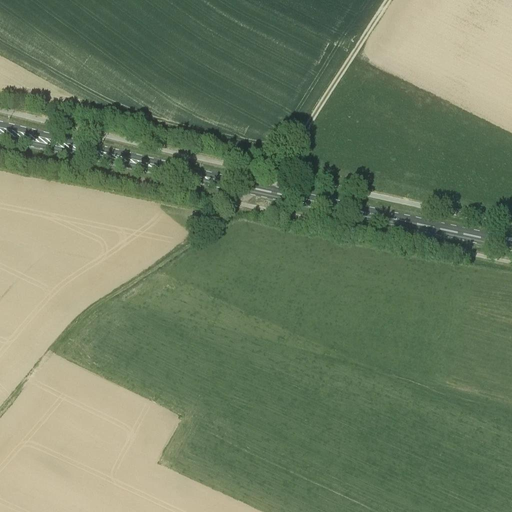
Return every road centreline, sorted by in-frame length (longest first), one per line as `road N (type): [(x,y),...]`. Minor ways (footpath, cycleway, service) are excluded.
road 1 (primary): [(511,244),(170,170)]
road 2 (track): [(279,178),(388,0)]
road 3 (primary): [(170,170),(0,125)]
road 4 (primary): [(0,137),(170,170)]
road 5 (track): [(0,411),(71,326),(121,290)]
